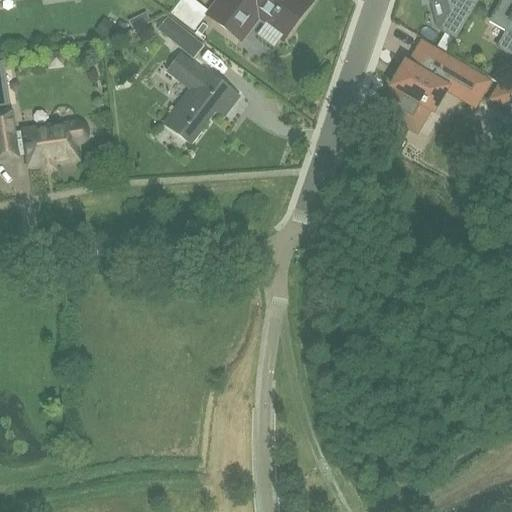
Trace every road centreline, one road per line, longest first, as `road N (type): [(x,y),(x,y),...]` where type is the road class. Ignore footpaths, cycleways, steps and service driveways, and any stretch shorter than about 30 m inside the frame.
road 1 (residential): [(291,253),(0,242)]
road 2 (residential): [(291,253),(375,0)]
